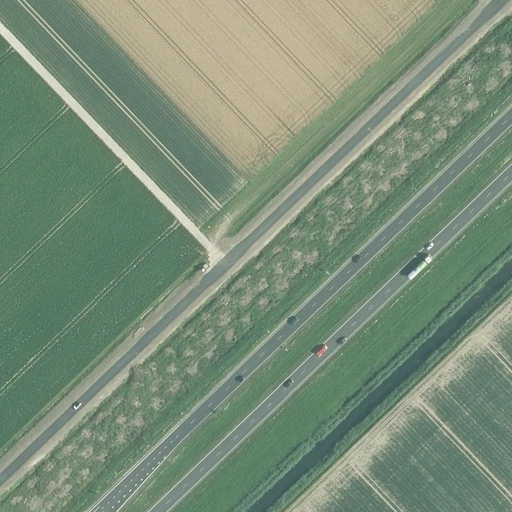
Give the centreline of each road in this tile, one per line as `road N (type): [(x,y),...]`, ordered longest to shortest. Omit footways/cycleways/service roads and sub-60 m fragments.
road 1 (unclassified): [(0,482),(499,0)]
road 2 (trunk): [(511,113),(98,511)]
road 3 (trunk): [(157,511),(511,173)]
road 4 (unknown): [(225,265),(0,28)]
